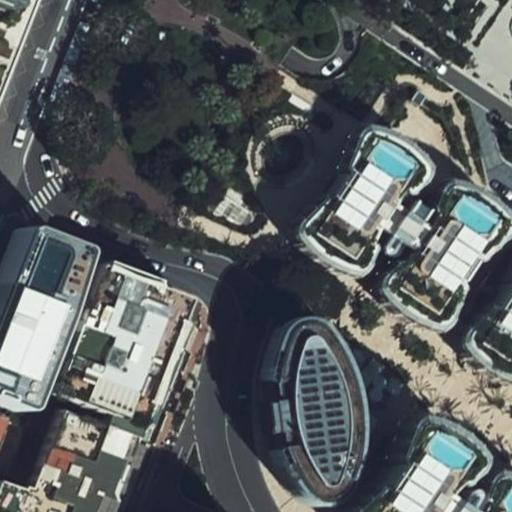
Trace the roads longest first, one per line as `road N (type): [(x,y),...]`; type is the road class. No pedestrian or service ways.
road 1 (secondary): [(254,511),(227,443),(235,340),(227,299),(194,272),(152,262),(1,190)]
road 2 (secondary): [(1,190),(71,0)]
